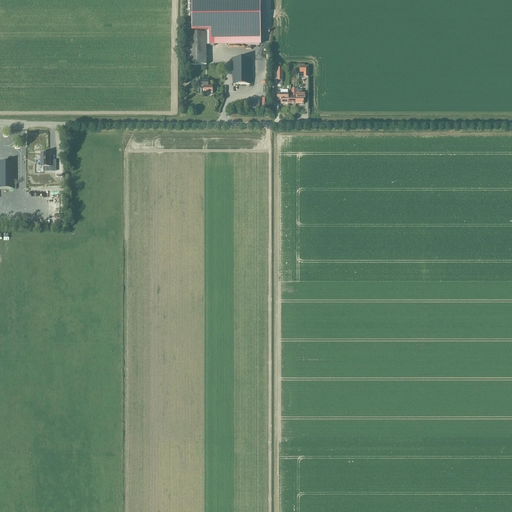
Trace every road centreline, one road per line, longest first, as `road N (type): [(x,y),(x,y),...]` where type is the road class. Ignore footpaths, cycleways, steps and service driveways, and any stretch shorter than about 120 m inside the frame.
road 1 (unclassified): [(511,124),(0,124)]
road 2 (track): [(270,511),(268,124)]
